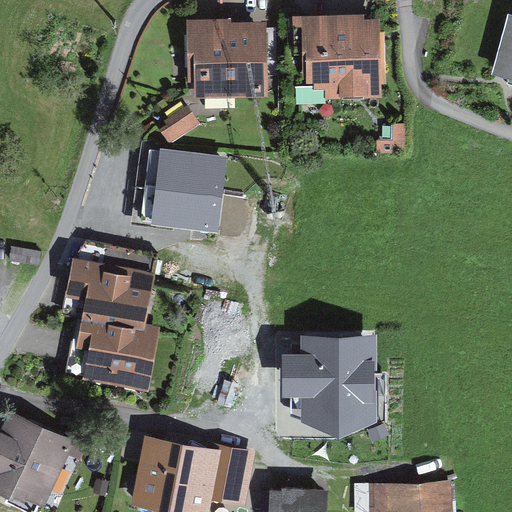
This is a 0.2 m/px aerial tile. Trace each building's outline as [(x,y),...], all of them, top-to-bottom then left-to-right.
[(511,15),(507,14),(491,75),(511,80),(511,15)] [(364,15),(293,17),(294,56),(302,55),(303,80),(305,80),(306,84),(314,84),(314,90),(326,90),(326,99),(382,97),(381,84),(386,84),(385,33),(380,33),(380,20),(364,20),(364,15)] [(230,20),(186,21),(187,84),(193,84),(194,100),(267,98),(266,23),(230,24),(230,20)] [(185,103),(156,123),(170,144),(200,124),(185,103)] [(135,186),(131,225),(220,234),(228,156),(160,149),(160,151),(150,150),(146,187),(135,186)] [(163,263),(83,247),(75,288),(90,291),(87,311),(151,323),(163,263)] [(151,323),(87,311),(81,340),(97,343),(91,371),(156,384),(167,326),(151,323)] [(370,332),(304,332),(304,341),(293,341),(293,411),(338,424),(370,411),(370,332)] [(70,439),(12,411),(0,436),(0,480),(40,500),(70,439)] [(219,447),(149,434),(137,495),(169,501),(166,511),(201,511),(206,490),(240,497),(249,449),(219,444),(219,447)] [(460,475),(375,477),(375,511),(430,511),(461,511),(460,475)] [(321,511),(322,488),(274,486),(272,511),(321,511)]
